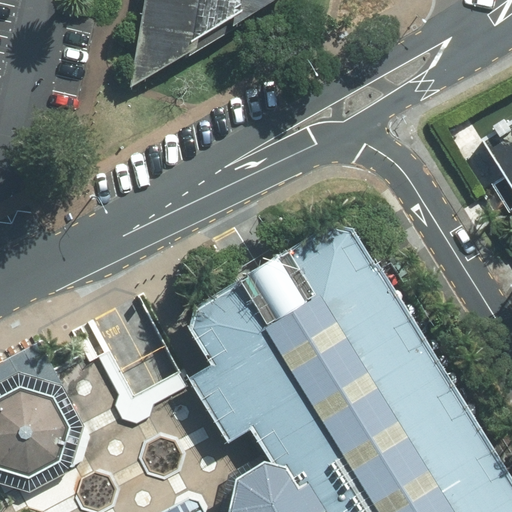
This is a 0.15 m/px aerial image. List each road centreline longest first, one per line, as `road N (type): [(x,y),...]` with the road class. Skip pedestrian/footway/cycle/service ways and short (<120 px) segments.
road 1 (residential): [(511,344),(399,167),(346,130)]
road 2 (tertiary): [(240,165),(0,293)]
road 3 (tertiary): [(240,165),(283,118),(405,51),(462,36)]
road 4 (tertiary): [(462,36),(423,86),(346,130)]
